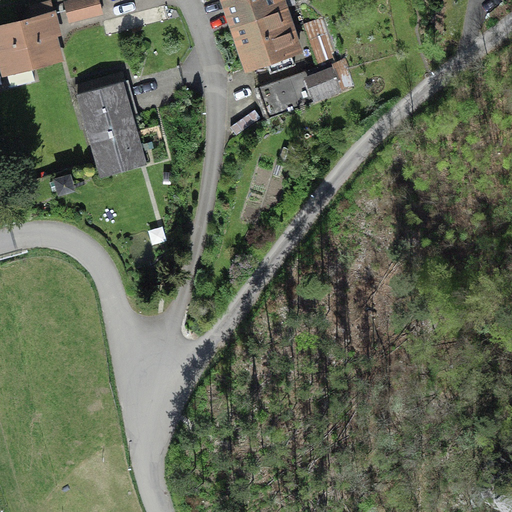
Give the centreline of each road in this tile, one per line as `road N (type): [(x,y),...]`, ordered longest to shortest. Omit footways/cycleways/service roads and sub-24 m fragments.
road 1 (residential): [(126,380),(188,274),(202,214),(212,101),(186,0)]
road 2 (residential): [(0,241),(49,234),(93,257),(117,321),(126,380)]
road 3 (residential): [(126,380),(157,511)]
